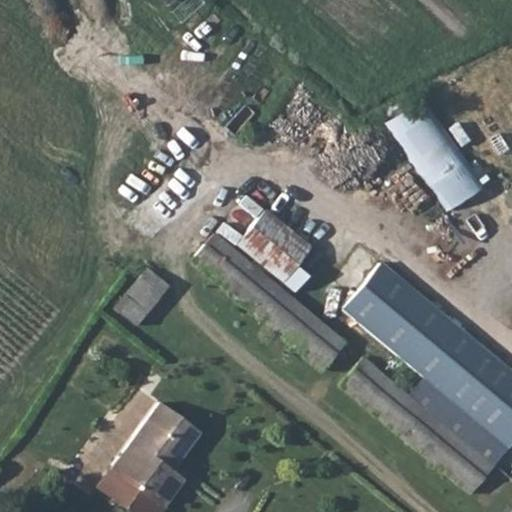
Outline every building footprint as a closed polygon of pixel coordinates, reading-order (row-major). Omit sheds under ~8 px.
[(387,128),(453,215),(490,187),(424,100),(387,128)] [(349,346),(219,236),(196,263),(327,373),(349,346)] [(172,286),(151,268),(127,296),(148,314),(172,286)] [(511,371),(391,269),(353,313),(511,448),(511,371)] [(497,472),(370,364),(347,390),(475,499),(497,472)] [(162,408),(130,448),(173,493),(182,482),(169,472),(197,436),(162,408)] [(159,511),(173,493),(130,448),(110,472),(159,511)] [(124,511),(158,511),(159,511),(110,472),(96,490),(124,511)]
